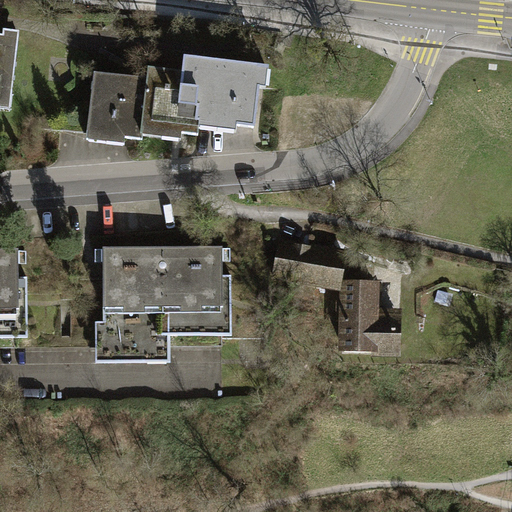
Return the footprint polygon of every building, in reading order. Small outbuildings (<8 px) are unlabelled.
[(0,104),(3,105),(10,40),(0,38),(0,104)] [(148,81),(94,76),(92,102),(64,99),(61,132),(84,134),(142,140),(143,130),(199,135),(200,123),(255,128),(261,67),(186,60),(184,73),(149,70),(148,81)] [(339,254),(276,242),(269,275),(332,287),(339,254)] [(222,248),(104,249),(105,364),(170,364),(170,348),(223,348),(223,336),(231,336),(231,278),(222,278),(222,248)] [(18,250),(0,250),(0,338),(27,338),(27,279),(18,279),(18,250)] [(370,282),(342,282),(341,303),(335,303),(335,310),(341,310),(341,351),(392,352),(392,317),(391,317),(391,313),(377,312),(377,317),(375,317),(375,332),(369,332),(370,282)]
